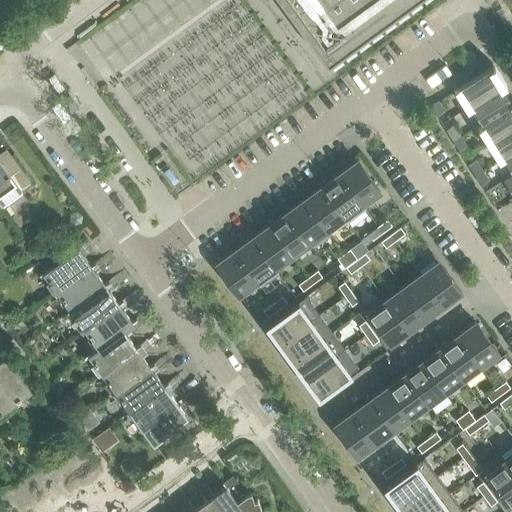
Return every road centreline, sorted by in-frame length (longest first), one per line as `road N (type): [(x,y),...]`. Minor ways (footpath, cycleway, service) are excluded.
road 1 (residential): [(146,263),(370,98)]
road 2 (residential): [(370,98),(501,281)]
road 3 (residential): [(146,263),(14,83)]
road 4 (residential): [(325,410),(501,281)]
road 5 (residential): [(93,511),(129,499),(252,408)]
road 6 (residential): [(370,98),(466,31),(487,34),(511,71)]
road 7 (residential): [(252,408),(146,263)]
road 8 (residential): [(327,511),(252,408)]
